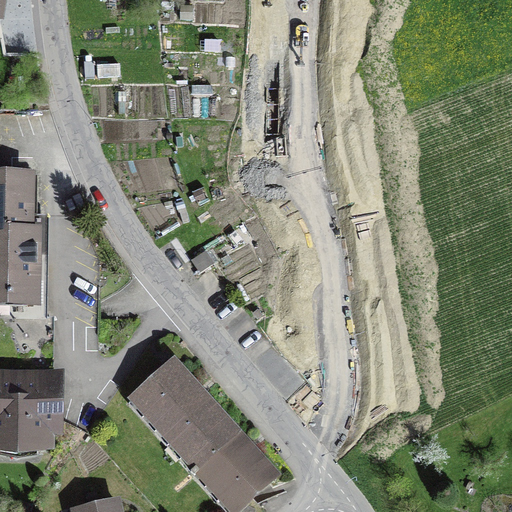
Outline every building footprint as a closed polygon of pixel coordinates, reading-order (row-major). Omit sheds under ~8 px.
[(0,373),(50,374),(51,318),(39,318),(41,217),(29,217),(30,177),(0,176),(0,318),(13,319),(12,345),(0,344),(0,373)] [(206,252),(192,262),(200,274),(214,264),(206,252)] [(133,401),(232,511),(236,511),(275,477),(175,364),(133,401)] [(58,429),(59,380),(0,378),(0,447),(38,448),(38,445),(46,445),(47,429),(58,429)] [(118,511),(116,503),(75,511),(118,511)]
